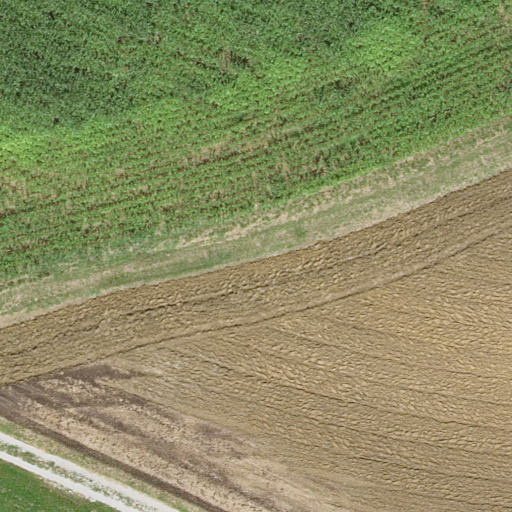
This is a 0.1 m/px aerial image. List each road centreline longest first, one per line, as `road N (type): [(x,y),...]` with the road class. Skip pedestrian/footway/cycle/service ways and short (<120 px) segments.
road 1 (track): [(0,313),(303,223),(511,138)]
road 2 (track): [(126,511),(0,451)]
